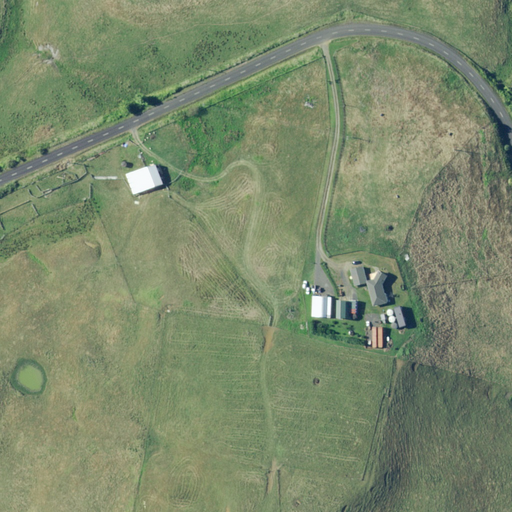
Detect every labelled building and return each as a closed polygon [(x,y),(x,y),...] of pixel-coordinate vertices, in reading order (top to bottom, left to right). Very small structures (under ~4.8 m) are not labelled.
[(166,184),(159,165),(145,169),(144,165),(134,168),(135,172),(130,174),(136,194),(166,184)] [(351,279),(352,279),(352,283),(355,282),(356,286),(369,283),(365,267),(353,270),(354,274),(350,275),(351,279)] [(389,276),(385,273),(380,279),(369,282),(375,307),(389,303),(385,282),(389,276)] [(353,302),(340,301),(338,318),(351,319),(353,302)] [(378,349),(385,348),(384,343),(383,343),(381,334),(375,335),(378,349)]
